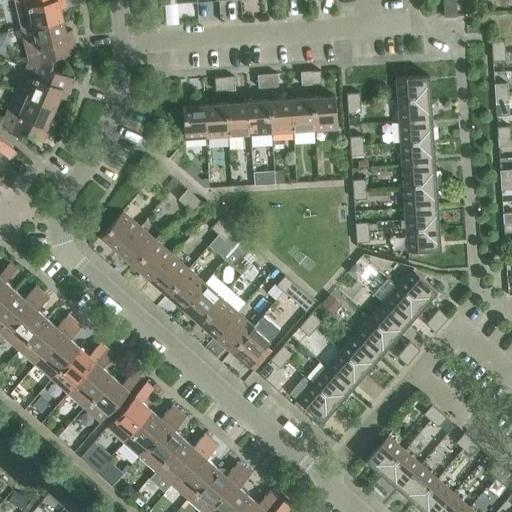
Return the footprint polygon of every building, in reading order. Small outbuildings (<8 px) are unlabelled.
[(15,0),(22,28),(62,19),(60,7),(65,6),(63,0),(15,0)] [(442,0),(444,16),(457,15),(455,0),(442,0)] [(30,61),(53,63),(52,58),(75,52),(70,30),(65,31),(62,19),(22,28),(30,61)] [(491,50),(505,50),(504,40),(491,40),(491,50)] [(505,50),(491,50),(492,60),(505,59),(505,50)] [(30,61),(17,91),(55,107),(59,97),(64,99),(72,78),(50,69),(53,63),(30,61)] [(311,84),(310,70),(300,71),(301,84),(311,84)] [(310,70),(311,84),(321,83),(320,70),(310,70)] [(268,87),(267,73),(257,74),(258,87),(268,87)] [(267,73),(268,87),(278,86),(277,73),(267,73)] [(397,100),(430,98),(429,75),(396,77),(397,100)] [(225,90),(224,76),(214,77),(215,90),(225,90)] [(224,76),(225,90),(235,89),(234,76),(224,76)] [(494,93),(508,92),(507,82),(494,83),(494,93)] [(55,107),(17,91),(4,123),(22,138),(25,132),(46,141),(55,120),(50,118),(55,107)] [(347,103),(360,102),(359,92),(346,93),(347,103)] [(508,92),(494,93),(495,103),(508,102),(508,92)] [(313,98),(315,131),(337,130),(335,97),(313,98)] [(315,131),(313,98),(291,100),(293,133),(315,131)] [(399,122),(432,120),(430,98),(397,100),(399,122)] [(269,101),(271,134),(293,133),(291,100),(269,101)] [(271,134),(269,101),(247,103),(250,135),(271,134)] [(360,102),(347,103),(347,113),(361,112),(360,102)] [(250,135),(247,103),(225,104),(228,137),(250,135)] [(204,105),(206,138),(228,137),(225,104),(204,105)] [(206,138),(204,105),(182,107),(184,140),(206,138)] [(400,143),(433,141),(432,120),(399,122),(400,143)] [(497,136),(510,135),(510,125),(497,126),(497,136)] [(350,146),(363,145),(362,135),(349,136),(350,146)] [(510,135),(497,136),(498,146),(511,145),(510,135)] [(0,151),(9,159),(15,152),(0,139),(0,151)] [(401,165),(435,163),(433,141),(400,143),(401,165)] [(363,145),(350,146),(350,156),(364,155),(363,145)] [(169,157),(176,163),(185,153),(178,147),(169,157)] [(368,160),(358,160),(359,168),(368,167),(368,160)] [(403,187),(436,185),(435,163),(401,165),(403,187)] [(168,173),(161,166),(152,176),(160,183),(168,173)] [(500,180),(511,179),(511,168),(499,169),(500,180)] [(274,170),(263,171),(264,184),(274,183),(274,170)] [(352,189),(366,188),(365,178),(352,179),(352,189)] [(511,179),(500,180),(501,189),(511,188),(511,179)] [(404,208),(437,206),(436,185),(403,187),(404,208)] [(366,188),(352,189),(353,199),(366,198),(366,188)] [(186,205),(194,195),(187,189),(178,199),(186,205)] [(194,195),(186,205),(193,211),(201,201),(194,195)] [(406,230),(439,228),(437,206),(404,208),(406,230)] [(117,251),(139,226),(122,211),(100,236),(117,251)] [(503,223),(511,222),(511,211),(502,212),(503,223)] [(211,227),(218,234),(227,224),(219,217),(211,227)] [(355,232),(368,231),(368,221),(355,222),(355,232)] [(511,222),(503,223),(503,232),(511,231),(511,222)] [(234,230),(227,224),(218,234),(225,240),(234,230)] [(139,226),(117,251),(133,265),(155,240),(139,226)] [(439,228),(406,230),(407,252),(440,250),(439,228)] [(368,231),(355,232),(356,242),(369,241),(368,231)] [(155,240),(133,265),(150,279),(172,254),(155,240)] [(243,256),(251,262),(259,252),(252,246),(243,256)] [(258,269),(263,263),(267,259),(259,252),(251,262),(258,269)] [(172,254),(150,279),(166,294),(188,269),(172,254)] [(0,307),(15,290),(5,282),(17,268),(10,261),(0,272),(0,307)] [(188,269),(166,294),(182,308),(204,283),(188,269)] [(396,286),(422,308),(436,291),(411,269),(396,286)] [(276,284),(283,291),(292,281),(284,274),(276,284)] [(299,287),(292,281),(283,291),(290,297),(299,287)] [(204,283),(182,308),(198,322),(220,297),(204,283)] [(15,290),(0,307),(0,331),(4,336),(43,291),(36,284),(24,298),(15,290)] [(422,308),(396,286),(382,302),(407,325),(422,308)] [(43,291),(4,336),(21,350),(48,319),(38,310),(50,297),(43,291)] [(328,295),(321,304),(332,314),(340,305),(328,295)] [(220,297),(198,322),(214,336),(236,311),(220,297)] [(407,325),(382,302),(368,319),(393,341),(407,325)] [(438,308),(432,316),(441,324),(448,317),(438,308)] [(230,350),(252,325),(236,311),(214,336),(230,350)] [(305,319),(315,328),(321,320),(311,312),(305,319)] [(48,319),(21,350),(37,364),(75,319),(69,313),(57,327),(48,319)] [(262,315),(252,325),(230,350),(247,365),(278,330),(262,315)] [(425,323),(429,327),(435,332),(441,324),(432,316),(425,323)] [(75,319),(37,364),(53,379),(80,347),(70,339),(83,325),(75,319)] [(315,328),(305,319),(298,326),(308,335),(315,328)] [(368,319),(353,335),(379,357),(393,341),(368,319)] [(339,351),(365,374),(379,357),(353,335),(339,351)] [(403,348),(413,357),(419,349),(410,341),(403,348)] [(53,379),(69,393),(108,348),(101,342),(89,355),(80,347),(53,379)] [(276,352),(286,360),(293,353),(283,344),(276,352)] [(69,393),(86,407),(113,376),(103,367),(115,354),(108,348),(69,393)] [(413,357),(403,348),(397,355),(407,364),(413,357)] [(365,374),(339,351),(325,368),(350,390),(365,374)] [(286,360),(276,352),(270,359),(280,368),(286,360)] [(311,384),(336,406),(350,390),(325,368),(311,384)] [(113,376),(86,407),(101,421),(140,376),(133,370),(121,384),(113,376)] [(125,441),(151,411),(142,403),(154,389),(147,382),(108,427),(125,441)] [(336,406),(311,384),(296,401),(321,423),(336,406)] [(430,420),(439,410),(432,403),(423,413),(430,420)] [(151,411),(125,441),(141,455),(179,411),(172,405),(160,419),(151,411)] [(439,410),(430,420),(438,426),(446,416),(439,410)] [(157,469),(184,439),(174,431),(186,417),(179,411),(141,455),(157,469)] [(463,448),(471,438),(464,432),(455,442),(463,448)] [(184,439),(157,469),(173,484),(212,440),(205,433),(193,447),(184,439)] [(100,469),(114,451),(97,436),(82,454),(100,469)] [(382,476),(404,451),(387,436),(365,461),(382,476)] [(471,438),(463,448),(470,455),(479,445),(471,438)] [(212,440),(173,484),(190,498),(216,467),(207,459),(219,446),(212,440)] [(404,451),(382,476),(398,490),(420,466),(404,451)] [(495,477),(504,467),(497,460),(488,470),(495,477)] [(216,467),(190,498),(206,511),(244,468),(237,462),(225,475),(216,467)] [(420,466),(398,490),(414,505),(436,480),(420,466)] [(504,467),(495,477),(503,483),(511,473),(504,467)] [(244,468),(206,511),(205,511),(234,511),(248,496),(239,488),(251,474),(244,468)] [(436,480),(414,505),(422,511),(436,511),(452,494),(436,480)] [(128,484),(121,492),(128,499),(136,491),(128,484)] [(248,496),(234,511),(263,511),(277,496),(269,490),(257,504),(248,496)] [(14,491),(7,502),(22,510),(27,501),(28,499),(20,495),(14,491)] [(140,493),(134,500),(140,505),(146,499),(140,493)] [(452,494),(436,511),(465,511),(469,508),(452,494)] [(288,511),(291,509),(283,502),(274,511),(288,511)]
